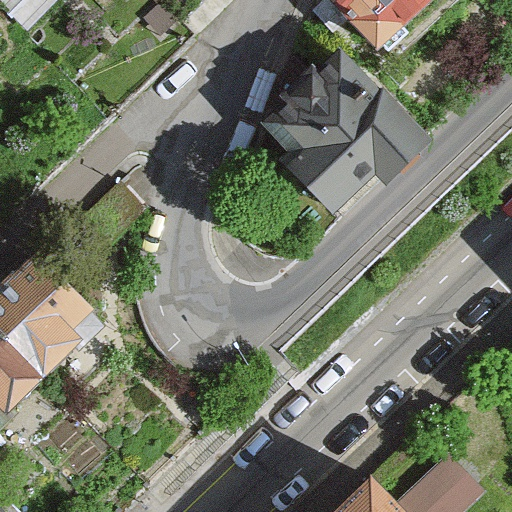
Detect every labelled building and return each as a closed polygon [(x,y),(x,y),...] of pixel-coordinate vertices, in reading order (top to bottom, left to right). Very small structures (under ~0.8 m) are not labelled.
[(424,0),(330,0),(377,46),(424,0)] [(383,82),(330,34),(282,86),(289,92),(267,116),(299,145),(282,163),(328,205),(375,155),(387,166),(427,123),(383,82)] [(117,176),(84,207),(111,235),(144,204),(117,176)] [(0,279),(0,319),(42,363),(67,339),(77,349),(102,324),(85,306),(94,297),(39,241),(0,279)] [(0,393),(6,399),(42,363),(0,319),(0,393)] [(0,425),(10,416),(0,405),(0,425)] [(456,511),(480,490),(449,458),(399,506),(371,476),(333,511),(456,511)] [(24,511),(6,493),(0,498),(0,511),(24,511)]
